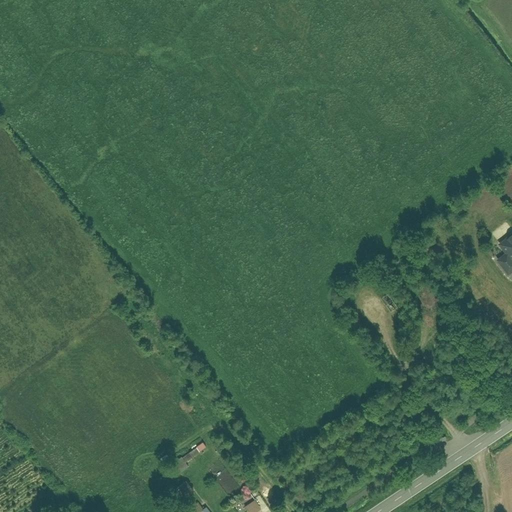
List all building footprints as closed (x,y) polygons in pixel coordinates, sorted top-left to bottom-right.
[(511,225),(496,236),(511,261),(511,225)] [(201,442),(194,446),(197,451),(204,446),(201,442)] [(180,456),(184,461),(197,452),(193,447),(180,456)] [(184,461),(180,456),(164,468),(171,477),(187,466),(184,461)] [(185,481),(177,487),(183,494),(190,489),(185,481)] [(248,511),(256,507),(251,500),(241,507),(244,511),(248,511)] [(188,508),(190,511),(196,511),(201,509),(196,502),(188,508)]
